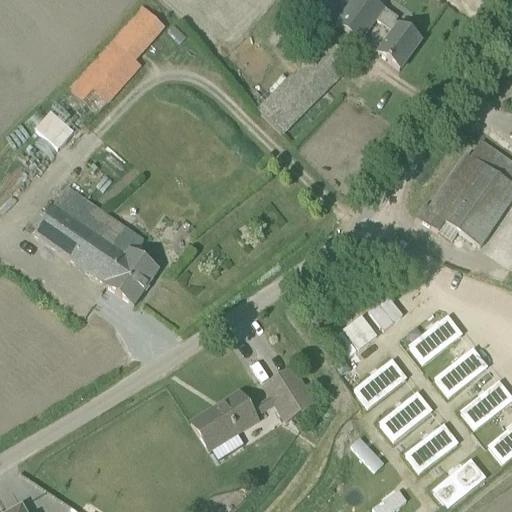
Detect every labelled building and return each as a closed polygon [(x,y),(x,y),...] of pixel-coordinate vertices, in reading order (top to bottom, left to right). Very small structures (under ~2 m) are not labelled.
[(377,57),(398,73),(419,44),(394,25),(397,21),(367,0),(354,0),(335,27),(359,45),(374,23),(392,36),(377,57)] [(166,42),(142,21),(109,58),(133,79),(166,42)] [(323,40),(257,113),(284,137),(350,64),(323,40)] [(73,137),(72,136),(50,116),(34,134),(57,154),(73,137)] [(479,251),(511,201),(511,167),(480,145),(469,160),(465,158),(428,211),(424,208),(415,221),(437,237),(444,227),(479,251)] [(103,289),(133,310),(157,274),(156,274),(133,258),(143,244),(126,233),(113,251),(53,209),(32,239),(103,288),(103,289)] [(382,335),(401,320),(385,301),(367,316),(382,335)] [(440,307),(393,344),(415,372),(462,334),(440,307)] [(360,321),(342,335),(357,355),(376,341),(360,321)] [(467,341),(420,378),(441,406),(489,368),(467,341)] [(387,349),(339,387),(361,414),(408,377),(387,349)] [(313,408),(303,393),(291,373),(262,391),(284,426),(313,408)] [(468,395),(446,412),(468,439),(511,404),(511,397),(494,374),(468,395)] [(413,383),(366,420),(388,448),(435,411),(413,383)] [(208,456),(209,455),(217,467),(250,446),(243,434),(256,425),(238,397),(190,427),(208,456)] [(511,414),(473,446),(495,473),(511,459),(511,414)] [(352,415),(333,430),(360,465),(379,450),(352,415)] [(440,417),(393,454),(414,482),(462,444),(440,417)] [(467,451),(419,488),(438,511),(445,511),(488,478),(467,451)] [(384,456),(349,483),(364,502),(399,475),(384,456)] [(428,511),(419,500),(403,511),(428,511)]
